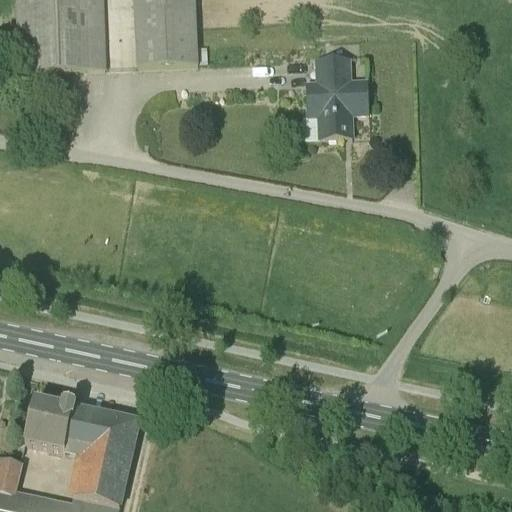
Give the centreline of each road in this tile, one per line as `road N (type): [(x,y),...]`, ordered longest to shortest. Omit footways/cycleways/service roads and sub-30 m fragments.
road 1 (unclassified): [(0,142),(472,236)]
road 2 (primary): [(321,406),(0,337)]
road 3 (unclassified): [(472,236),(380,382),(372,417)]
road 4 (primary): [(511,447),(372,417)]
